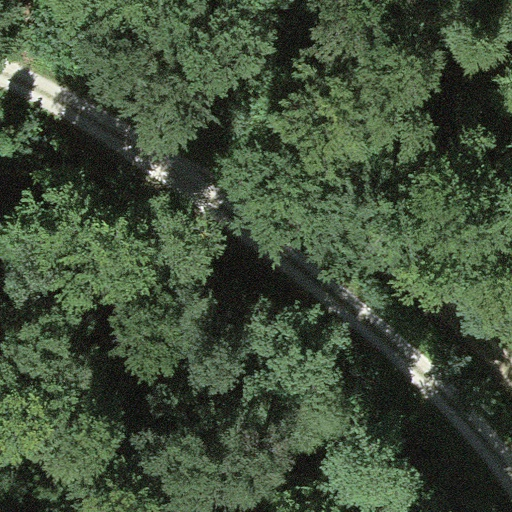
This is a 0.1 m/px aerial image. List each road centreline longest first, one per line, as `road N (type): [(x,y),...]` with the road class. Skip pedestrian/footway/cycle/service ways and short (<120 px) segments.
road 1 (track): [(402,352),(195,174),(0,94)]
road 2 (track): [(0,161),(237,218)]
road 3 (track): [(511,487),(402,352)]
road 4 (track): [(402,352),(511,409)]
